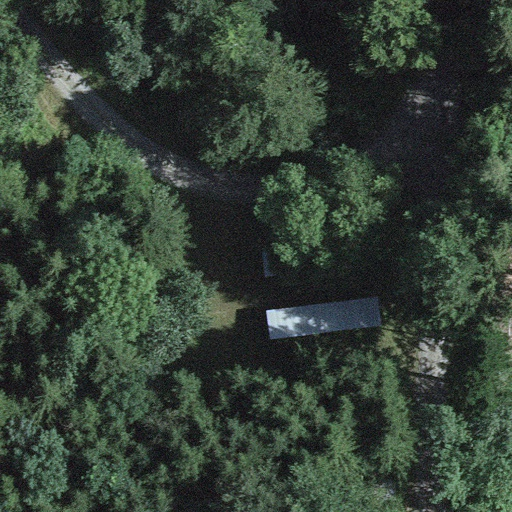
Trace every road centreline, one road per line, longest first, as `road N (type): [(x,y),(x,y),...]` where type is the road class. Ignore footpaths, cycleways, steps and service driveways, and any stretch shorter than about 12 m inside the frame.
road 1 (track): [(436,0),(447,64),(418,145),(444,227),(432,511)]
road 2 (track): [(0,0),(74,91),(150,154),(248,193),(374,172),(418,145)]
